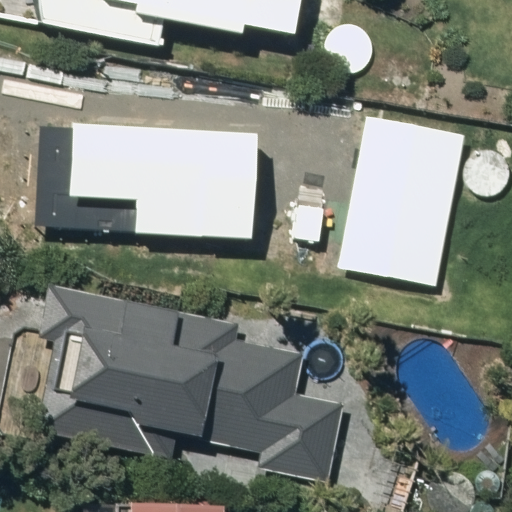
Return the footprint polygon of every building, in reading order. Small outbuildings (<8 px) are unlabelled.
[(15,0),(22,29),(143,52),(148,30),(214,43),(216,36),(266,46),(274,0),(15,0)] [(353,122),(326,271),(425,290),(453,140),(353,122)] [(39,149),(34,245),(228,256),(233,160),(110,153),(110,143),(64,141),(63,151),(39,149)] [(15,345),(34,349),(15,440),(152,468),(156,447),(172,450),(173,446),(245,460),(242,475),(314,490),(330,410),(280,400),(288,362),(215,347),(217,332),(25,293),(15,345)] [(463,476),(456,473),(448,472),(440,474),(433,478),(428,484),(425,492),(425,500),(427,508),(430,511),(469,511),(473,505),(474,497),(473,489),(469,482),(463,476)] [(499,484),(498,480),(495,477),(492,475),(488,473),(484,474),(480,475),(477,478),(474,482),(474,486),(474,491),(476,495),(480,497),(484,499),(488,499),(492,498),(496,495),(498,492),(500,488),(499,484)]
